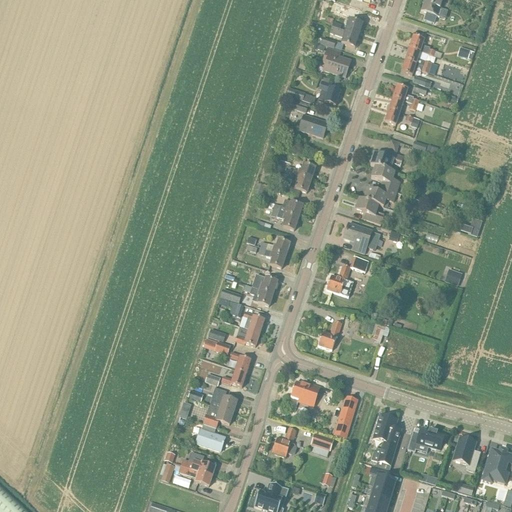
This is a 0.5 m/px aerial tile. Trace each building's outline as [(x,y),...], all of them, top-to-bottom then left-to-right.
[(421,13),(431,16),(437,18),(442,0),(445,0),(446,0),(445,0),(423,0),(424,0),(425,1),(421,13)] [(338,3),(335,12),(357,19),(360,11),(338,3)] [(345,33),(358,38),(362,25),(349,21),(345,33)] [(341,45),(345,46),(355,49),(358,38),(345,33),(339,31),(332,29),(330,34),(343,39),(341,45)] [(420,53),(440,60),(442,55),(430,51),(430,49),(422,47),(424,41),(413,37),(409,50),(420,53)] [(333,50),(335,43),(322,39),(320,46),(333,50)] [(471,53),(471,52),(460,49),(457,58),(468,61),(469,61),(472,62),(474,54),(471,53)] [(323,72),(335,76),(345,79),(350,64),(338,60),(340,54),(327,50),(323,64),(326,65),(323,72)] [(420,53),(409,50),(405,62),(436,72),(437,67),(418,60),(420,53)] [(401,74),(411,77),(412,77),(414,70),(434,77),(436,72),(405,62),(401,74)] [(415,78),(413,84),(424,88),(426,81),(415,78)] [(321,92),(318,101),(324,103),(326,104),(335,107),(340,93),(330,89),(331,86),(329,85),(330,81),(324,80),(323,83),(321,83),(319,91),(321,92)] [(425,96),(427,91),(414,86),(412,92),(425,96)] [(418,108),(419,103),(413,101),(413,99),(405,97),(407,90),(397,87),(393,99),(403,103),(411,105),(418,108)] [(316,99),(305,95),(290,89),(287,97),(302,103),(313,106),(316,99)] [(403,103),(393,99),(389,111),(399,114),(403,103)] [(296,102),(293,111),(306,115),(308,111),(306,110),(307,106),(296,102)] [(385,123),(394,126),(395,127),(399,114),(389,111),(385,123)] [(299,132),(313,136),(323,139),(327,125),(304,117),(299,132)] [(406,122),(411,124),(410,127),(416,130),(420,121),(408,117),(406,122)] [(280,118),(278,125),(284,127),(286,120),(280,118)] [(374,155),(370,166),(395,174),(390,172),(392,166),(400,169),(404,159),(399,157),(396,156),(399,147),(400,144),(395,143),(390,141),(387,153),(385,159),(374,155)] [(413,149),(425,153),(426,147),(415,144),(413,149)] [(429,147),(427,153),(436,156),(438,150),(429,147)] [(315,169),(305,166),(304,166),(301,172),(287,167),(285,173),(311,182),(315,169)] [(384,184),(383,190),(397,194),(401,184),(393,181),(395,174),(370,166),(370,167),(375,168),(371,179),(384,184)] [(292,182),(289,189),(306,194),(311,182),(285,173),(283,179),(292,182)] [(254,196),(251,205),(258,207),(261,198),(261,197),(265,198),(269,189),(264,187),(257,185),(254,196)] [(359,200),(359,201),(384,209),(386,202),(394,205),(397,194),(383,190),(381,195),(367,191),(364,202),(359,200)] [(282,209),(270,205),(268,210),(272,211),(298,220),(302,207),(284,201),(282,209)] [(384,209),(359,201),(355,212),(368,216),(366,222),(381,227),(384,217),(376,214),(379,207),(383,209),(384,209)] [(271,217),(283,221),(285,222),(283,229),(294,232),(298,220),(272,211),(272,213),(266,211),(264,215),(271,217)] [(463,227),(460,233),(476,238),(481,224),(473,221),(471,229),(463,227)] [(348,225),(343,241),(354,245),(352,251),(361,254),(364,255),(367,249),(375,252),(377,244),(380,237),(372,234),(372,233),(358,228),(348,225)] [(391,233),(388,241),(397,244),(399,235),(391,233)] [(256,242),(248,239),(246,244),(254,247),(256,242)] [(272,253),(285,257),(289,245),(278,242),(276,248),(274,247),(263,244),(261,250),(272,253)] [(256,254),(258,249),(248,246),(246,251),(256,254)] [(270,267),(272,267),(281,270),(285,257),(272,253),(261,250),(259,255),(270,259),(273,260),(270,267)] [(354,258),(353,262),(350,269),(365,274),(369,264),(354,258)] [(326,292),(340,296),(349,299),(353,285),(346,283),(351,269),(343,267),(338,279),(331,277),(326,292)] [(449,271),(444,283),(457,288),(462,275),(449,271)] [(256,276),(252,289),(260,292),(260,291),(273,296),(277,283),(267,280),(266,280),(256,276)] [(245,287),(243,293),(250,295),(250,296),(254,297),(252,303),(258,305),(259,305),(269,308),(273,296),(260,291),(260,292),(252,289),(245,287)] [(222,292),(220,299),(238,305),(241,298),(222,292)] [(229,303),(225,314),(240,319),(244,308),(229,303)] [(243,318),(242,320),(247,321),(244,330),(249,331),(260,335),(264,321),(254,318),(254,317),(249,315),(245,314),(244,313),(243,318)] [(360,333),(372,337),(374,337),(373,343),(380,345),(383,337),(388,338),(390,330),(363,322),(360,333)] [(342,325),(334,323),(330,336),(323,333),(318,348),(332,352),(336,338),(337,339),(342,325)] [(226,336),(210,331),(208,339),(223,344),(226,336)] [(236,338),(235,343),(244,346),(245,345),(255,349),(260,335),(249,331),(245,341),(236,338)] [(212,342),(209,351),(227,358),(230,348),(212,342)] [(238,362),(235,372),(246,376),(251,362),(240,358),(241,357),(231,354),(229,359),(238,362)] [(246,376),(235,372),(232,381),(223,378),(221,384),(231,387),(231,386),(242,389),(246,376)] [(218,388),(220,380),(208,376),(206,384),(218,388)] [(296,383),(291,398),(300,401),(303,402),(304,402),(307,394),(318,398),(321,390),(304,384),(303,386),(296,383)] [(226,393),(217,390),(215,389),(211,402),(221,405),(220,410),(233,415),(237,403),(225,399),(226,393)] [(186,397),(188,398),(188,399),(201,403),(203,396),(190,392),(190,393),(188,392),(186,397)] [(345,397),(333,437),(346,441),(358,401),(345,397)] [(207,416),(204,425),(216,429),(218,423),(229,426),(233,415),(220,410),(210,407),(207,416)] [(300,411),(299,414),(300,417),(304,418),(306,416),(307,413),(305,410),(302,409),(300,411)] [(180,417),(181,418),(186,420),(188,412),(182,410),(180,417)] [(380,417),(373,441),(383,444),(377,463),(390,467),(401,432),(394,430),(397,422),(380,417)] [(204,425),(204,426),(202,432),(200,432),(196,445),(220,454),(225,440),(214,436),(216,429),(204,425)] [(272,455),(281,458),(285,459),(287,455),(291,457),(296,455),(297,450),(295,447),(291,446),(296,432),(288,430),(284,443),(277,440),(272,455)] [(440,452),(444,437),(437,434),(429,431),(429,432),(421,430),(420,435),(413,433),(408,451),(415,453),(417,445),(440,452)] [(314,435),(310,446),(330,453),(334,442),(314,435)] [(461,440),(460,440),(453,462),(468,466),(466,471),(475,474),(480,457),(472,455),(476,444),(469,442),(469,441),(462,439),(461,440)] [(492,453),(483,482),(491,485),(492,482),(505,486),(507,477),(510,478),(511,471),(511,466),(511,461),(511,458),(505,456),(506,454),(500,452),(500,453),(499,455),(492,453)] [(168,454),(166,463),(173,465),(175,456),(168,454)] [(181,468),(212,478),(215,469),(193,461),(192,465),(183,462),(181,468)] [(162,477),(162,478),(170,480),(172,474),(174,468),(166,466),(162,477)] [(195,484),(199,485),(209,488),(212,478),(181,468),(179,474),(187,477),(188,476),(197,479),(195,484)] [(332,478),(326,476),(323,486),(329,488),(332,478)] [(428,477),(426,484),(435,487),(437,480),(428,477)] [(377,478),(374,488),(392,494),(395,484),(395,483),(377,478)] [(282,511),(289,492),(269,485),(266,495),(259,492),(254,509),(263,511),(282,511)] [(27,511),(0,486),(0,511),(27,511)] [(372,488),(369,497),(389,503),(392,494),(374,488),(372,488)] [(316,495),(315,500),(314,503),(323,506),(326,498),(316,495)] [(367,497),(363,507),(368,509),(378,511),(386,511),(389,503),(369,497),(367,497)]
